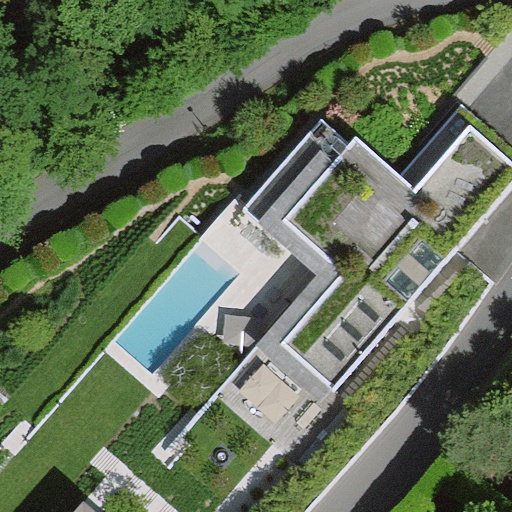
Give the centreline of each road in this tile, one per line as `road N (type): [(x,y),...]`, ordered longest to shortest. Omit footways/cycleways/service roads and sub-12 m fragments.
road 1 (residential): [(0,232),(337,27),(401,0)]
road 2 (residential): [(353,511),(511,311)]
